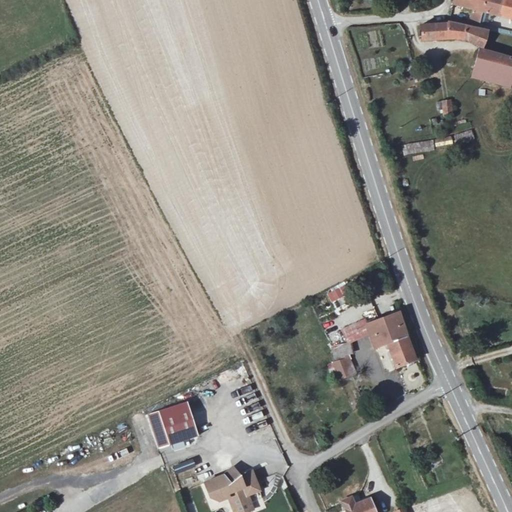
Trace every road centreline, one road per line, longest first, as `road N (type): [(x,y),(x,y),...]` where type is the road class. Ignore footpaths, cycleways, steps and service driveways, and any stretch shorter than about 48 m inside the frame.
road 1 (secondary): [(448,383),(397,254),(317,0)]
road 2 (residential): [(448,383),(298,467),(319,511)]
road 3 (secondary): [(507,511),(448,383)]
road 4 (track): [(447,0),(431,14),(326,26)]
